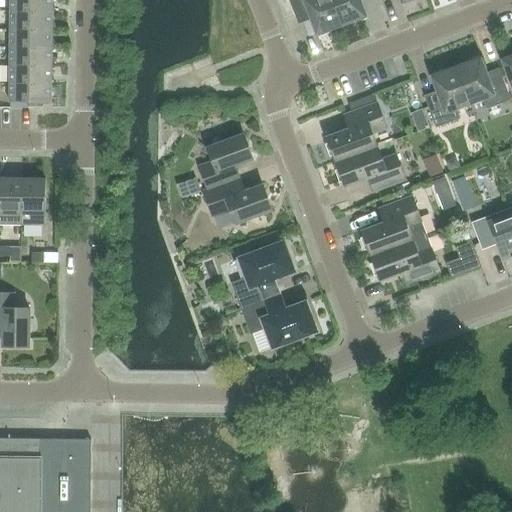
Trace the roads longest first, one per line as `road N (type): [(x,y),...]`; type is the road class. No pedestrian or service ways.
road 1 (residential): [(81,392),(240,394),(364,351)]
road 2 (residential): [(364,351),(274,106),(288,84)]
road 3 (residential): [(81,392),(84,140)]
road 4 (residential): [(288,84),(511,0)]
road 5 (residential): [(364,351),(511,296)]
road 6 (residential): [(84,140),(86,0)]
